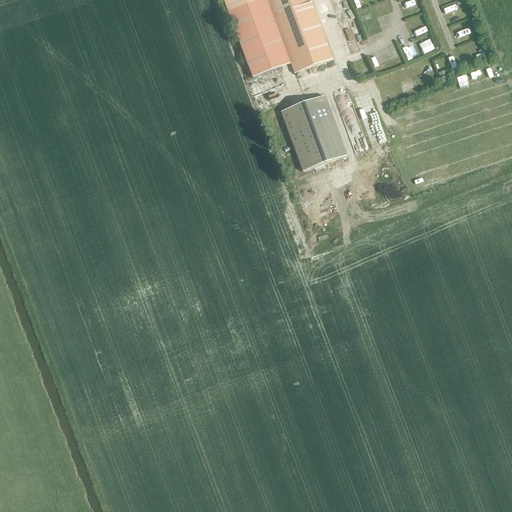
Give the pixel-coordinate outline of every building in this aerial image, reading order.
[(222,0),(251,79),(290,64),(294,75),(333,61),(310,0),(222,0)] [(409,13),(422,8),(419,0),(407,0),(405,1),(409,13)] [(334,15),(340,13),(336,2),(331,4),(334,15)] [(369,2),(362,5),(366,14),(374,11),(369,2)] [(418,31),(431,26),(427,15),(414,19),(418,31)] [(470,16),(457,21),(460,31),(473,26),(470,16)] [(382,26),(369,31),(372,42),(386,38),(382,26)] [(426,49),(438,43),(433,32),(421,38),(426,49)] [(410,55),(417,51),(410,39),(403,43),(410,55)] [(390,55),(402,50),(399,40),(386,45),(390,55)] [(480,53),(488,51),(485,42),(478,44),(480,53)] [(449,58),(450,64),(465,60),(464,54),(449,58)] [(377,106),(369,82),(363,85),(367,97),(370,96),(373,104),(365,107),(366,110),(377,106)] [(281,113),(303,173),(346,157),(324,97),(281,113)] [(380,136),(396,134),(395,126),(379,128),(380,136)]
